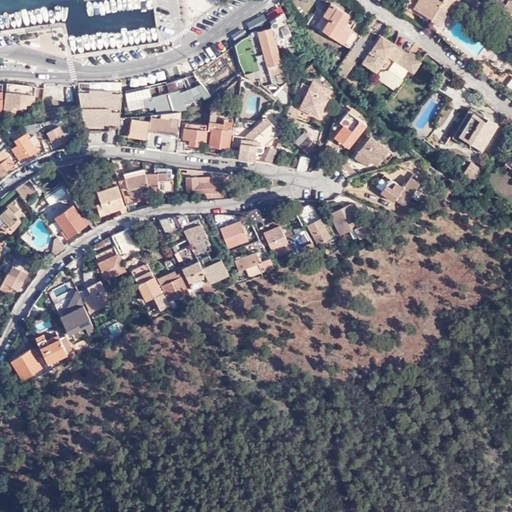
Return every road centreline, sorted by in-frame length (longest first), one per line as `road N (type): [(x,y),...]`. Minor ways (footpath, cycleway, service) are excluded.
road 1 (residential): [(0,353),(43,274),(117,221),(172,205),(238,201),(284,183),(263,170),(110,149),(45,161),(0,187)]
road 2 (tertiary): [(82,75),(175,56),(257,0)]
road 3 (residential): [(362,0),(511,110)]
